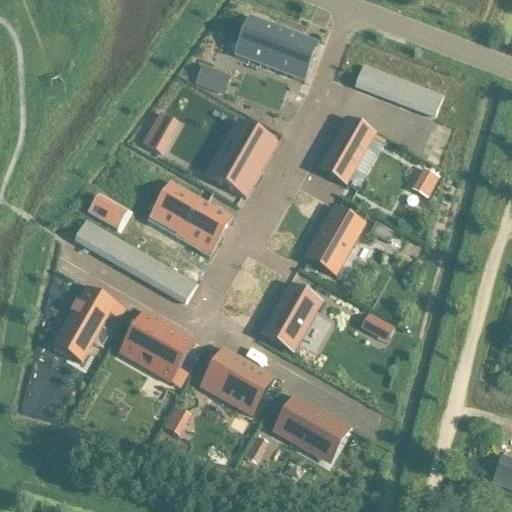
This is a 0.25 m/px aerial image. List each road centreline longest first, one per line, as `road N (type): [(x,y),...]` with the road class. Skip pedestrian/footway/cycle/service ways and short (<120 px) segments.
road 1 (residential): [(201,329),(313,117),(351,8)]
road 2 (track): [(428,511),(511,185)]
road 3 (residential): [(356,411),(201,329)]
road 4 (residential): [(351,8),(511,71)]
road 5 (residential): [(201,329),(77,257)]
